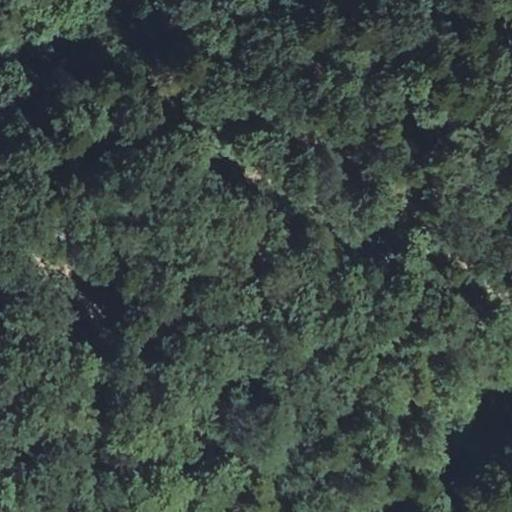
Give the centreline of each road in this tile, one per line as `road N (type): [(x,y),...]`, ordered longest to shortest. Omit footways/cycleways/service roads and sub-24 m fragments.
road 1 (track): [(511,294),(459,262),(351,229),(263,180),(120,53),(102,0)]
road 2 (track): [(511,359),(454,423),(445,462),(449,511)]
